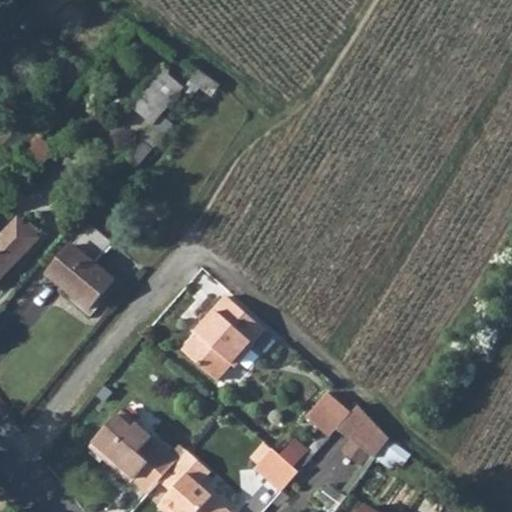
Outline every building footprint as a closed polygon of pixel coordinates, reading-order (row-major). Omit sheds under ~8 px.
[(134,106),(157,124),(189,85),(165,66),(134,106)] [(22,109),(0,132),(0,143),(11,154),(37,123),(22,109)] [(141,142),(125,161),(135,170),(151,151),(141,142)] [(0,281),(39,240),(19,221),(2,239),(0,236),(0,281)] [(113,280),(72,247),(48,275),(90,310),(113,280)] [(206,328),(184,351),(215,381),(250,344),(253,346),(266,332),(227,296),(202,323),(206,328)] [(305,423),(328,443),(336,434),(350,419),(327,400),(305,423)] [(350,419),(336,434),(343,440),(362,415),(356,412),(350,419)] [(132,484),(147,497),(160,484),(178,463),(122,413),(90,448),(130,485),(132,484)] [(362,415),(343,440),(347,443),(339,453),(349,461),(375,426),(362,415)] [(375,426),(349,461),(356,466),(366,453),(373,459),(388,438),(375,426)] [(267,440),(250,461),(287,491),(318,453),(298,436),(284,454),(267,440)] [(178,463),(160,484),(171,494),(159,508),(162,511),(226,511),(212,499),(199,487),(210,476),(187,454),(178,463)]
